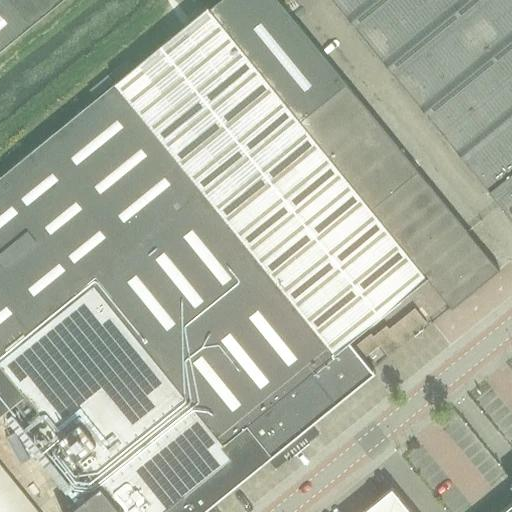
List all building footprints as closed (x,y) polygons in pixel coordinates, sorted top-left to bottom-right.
[(0,0),(0,48),(59,0),(0,0)] [(452,306),(498,268),(278,0),(219,0),(208,9),(452,306)] [(511,0),(332,0),(511,217),(511,0)] [(41,413),(98,483),(62,511),(209,511),(215,507),(214,506),(207,511),(204,507),(270,454),(274,459),(313,428),(308,422),(373,370),(348,339),(333,351),(115,81),(0,174),(0,416),(16,404),(30,422),(41,413)] [(415,327),(427,317),(417,306),(406,316),(415,327)] [(39,511),(0,464),(0,511),(39,511)] [(511,511),(511,479),(509,482),(510,484),(511,483),(511,484),(511,500),(497,511),(511,511)] [(412,511),(413,511),(391,486),(359,511),(412,511)]
